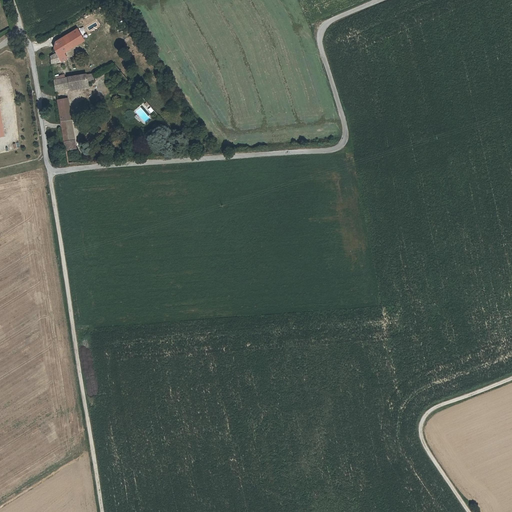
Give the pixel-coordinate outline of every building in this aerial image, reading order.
[(49,56),(51,62),(59,61),(65,57),(62,52),(83,39),(77,30),(55,43),(54,50),(55,53),(49,56)] [(104,52),(96,57),(103,66),(110,61),(104,52)] [(69,87),(87,84),(87,80),(93,79),(92,73),(85,74),(62,77),(54,78),(55,89),(69,87)] [(60,121),(69,119),(66,98),(57,100),(60,121)] [(73,140),(69,119),(60,121),(64,141),(73,140)] [(74,148),(73,140),(64,141),(65,149),(74,148)] [(96,396),(95,388),(85,389),(86,398),(96,396)]
